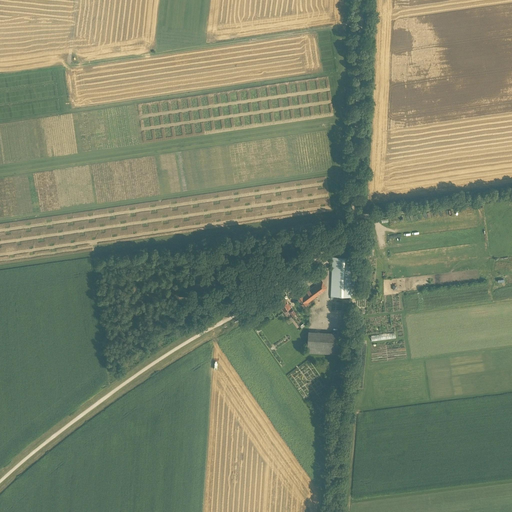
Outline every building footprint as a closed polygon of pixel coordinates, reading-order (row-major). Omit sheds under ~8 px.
[(331,296),(352,297),(354,258),(332,257),(331,296)] [(297,298),(304,307),(308,303),(307,302),(327,288),(321,281),(297,298)] [(278,302),(284,311),(291,307),(284,297),(278,302)] [(372,341),(396,338),(396,332),(371,334),(372,341)] [(308,334),(307,351),(337,353),(338,336),(308,334)]
